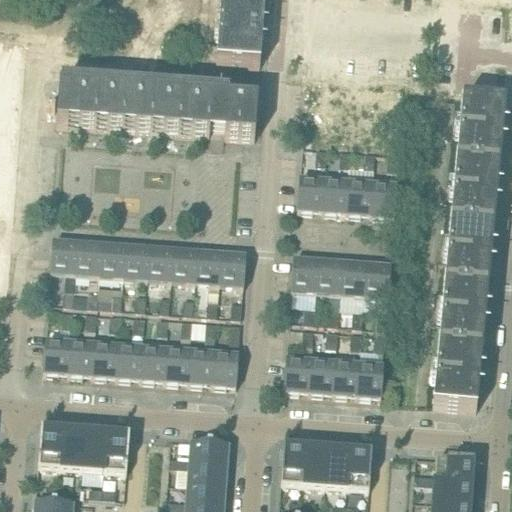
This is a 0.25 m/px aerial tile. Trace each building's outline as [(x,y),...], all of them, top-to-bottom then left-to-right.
[(217,0),(208,136),(207,142),(216,142),(220,142),(220,139),(229,140),(229,143),(254,145),(254,140),(254,137),(254,132),(251,132),(252,123),(255,124),(264,0),(217,0)] [(0,292),(1,292),(2,288),(2,285),(1,285),(2,280),(0,279),(0,270),(3,271),(19,40),(20,35),(14,35),(15,35),(12,34),(12,35),(7,35),(7,38),(0,37),(0,292)] [(65,70),(60,132),(177,140),(182,78),(65,70)] [(329,120),(327,138),(380,144),(381,136),(403,138),(406,108),(402,107),(403,98),(311,88),(309,98),(303,98),(301,117),(329,120)] [(475,416),(505,108),(461,103),(431,412),(475,416)] [(326,156),(315,155),(314,171),(324,171),(326,156)] [(350,157),(339,157),(338,172),(348,173),(350,157)] [(374,159),(363,158),(362,174),(372,175),(374,159)] [(398,161),(387,160),(386,176),(396,177),(398,161)] [(296,217),(321,219),(323,186),(298,184),(296,217)] [(347,187),(323,186),(321,219),(345,221),(347,187)] [(345,221),(369,222),(371,189),(347,187),(345,221)] [(395,191),(371,189),(369,222),(393,224),(395,191)] [(49,280),(74,282),(77,249),(52,247),(49,280)] [(74,282),(98,284),(101,251),(77,249),(74,282)] [(98,284),(122,286),(124,252),(101,251),(98,284)] [(122,286),(146,288),(149,254),(124,252),(122,286)] [(146,288),(170,289),(172,256),(149,254),(146,288)] [(170,289),(194,291),(196,258),(172,256),(170,289)] [(194,291),(218,293),(220,260),(196,258),(194,291)] [(245,261),(220,260),(218,293),(242,295),(245,261)] [(290,298),(289,305),(304,307),(304,314),(314,314),(315,308),(315,300),(318,267),(293,265),(290,298)] [(318,267),(315,300),(339,302),(342,268),(318,267)] [(342,268),(339,302),(363,304),(366,270),(342,268)] [(366,270),(363,304),(387,306),(390,272),(366,270)] [(72,312),(73,296),(63,296),(62,311),(72,312)] [(87,297),(86,313),(96,314),(97,298),(87,297)] [(111,299),(109,315),(120,316),(121,300),(111,299)] [(135,301),(133,317),(144,318),(145,302),(135,301)] [(159,303),(157,319),(168,319),(169,304),(159,303)] [(183,305),(181,320),(192,321),(193,305),(183,305)] [(206,306),(205,322),(216,323),(217,307),(206,306)] [(230,308),(229,324),(240,325),(241,309),(230,308)] [(304,314),(303,329),(313,330),(314,314),(304,314)] [(326,331),(337,332),(338,316),(328,315),(326,331)] [(61,317),(60,333),(70,334),(71,318),(61,317)] [(350,333),(361,334),(362,318),(352,317),(350,333)] [(85,319),(84,335),(94,336),(95,320),(85,319)] [(385,335),(386,320),(376,319),(374,335),(385,335)] [(118,338),(119,322),(109,321),(108,337),(118,338)] [(142,339),(143,323),(133,323),(132,339),(142,339)] [(166,341),(167,325),(157,324),(156,340),(166,341)] [(181,326),(180,342),(190,343),(191,327),(181,326)] [(205,328),(204,344),(214,345),(215,329),(205,328)] [(229,330),(228,346),(238,346),(239,331),(229,330)] [(45,346),(42,380),(67,382),(69,348),(70,334),(60,333),(59,347),(45,346)] [(69,348),(67,382),(91,383),(93,350),(94,336),(84,335),(83,349),(69,348)] [(301,351),(311,352),(312,336),(302,335),(301,351)] [(325,353),(335,354),(336,338),(326,337),(325,353)] [(349,355),(359,355),(360,340),(350,339),(349,355)] [(384,341),(374,341),(373,356),(383,357),(384,341)] [(165,355),(163,389),(187,390),(189,357),(190,343),(180,342),(179,356),(165,355)] [(189,357),(187,390),(210,392),(213,359),(214,345),(204,344),(203,353),(189,352),(189,357)] [(213,359),(210,392),(235,394),(237,361),(238,346),(228,346),(227,360),(213,359)] [(93,350),(91,383),(115,385),(117,352),(93,350)] [(117,352),(115,385),(139,387),(141,353),(117,352)] [(141,353),(139,387),(163,389),(165,355),(141,353)] [(283,398),(308,399),(310,366),(285,364),(283,398)] [(334,368),(310,366),(308,399),(332,401),(334,368)] [(332,401),(356,403),(358,370),(334,368),(332,401)] [(382,371),(358,370),(356,403),(380,405),(382,371)] [(60,475),(63,439),(41,437),(41,436),(40,436),(37,474),(60,475)] [(63,439),(60,475),(81,477),(84,440),(63,439)] [(84,440),(81,477),(103,479),(106,442),(84,440)] [(127,443),(106,442),(103,479),(125,480),(128,443),(127,443)] [(189,466),(188,470),(225,473),(226,468),(226,463),(227,451),(190,448),(189,466)] [(282,453),(280,491),(302,492),(305,456),(284,454),(284,453),(282,453)] [(324,494),(326,457),(305,456),(302,492),(324,494)] [(326,457),(324,494),(345,496),(348,459),(326,457)] [(369,460),(348,459),(345,496),(368,497),(369,486),(371,459),(370,459),(369,460)] [(169,464),(168,474),(178,475),(179,465),(169,464)] [(179,465),(178,475),(188,475),(188,470),(189,466),(179,465)] [(434,483),(433,488),(470,490),(472,469),(473,469),(473,468),(435,465),(434,483)] [(188,475),(187,492),(224,495),(225,483),(225,479),(225,473),(188,470),(188,475)] [(413,491),(423,492),(424,482),(413,481),(413,491)] [(424,482),(423,492),(433,492),(433,488),(434,483),(424,482)] [(469,511),(470,490),(433,488),(433,492),(432,509),(469,511)] [(45,491),(45,501),(58,502),(58,492),(45,491)] [(59,492),(58,502),(71,503),(72,493),(59,492)] [(186,509),(185,511),(222,511),(223,506),(224,495),(187,492),(186,509)] [(88,494),(88,504),(101,505),(101,495),(88,494)] [(102,495),(101,505),(114,506),(115,496),(102,495)]
